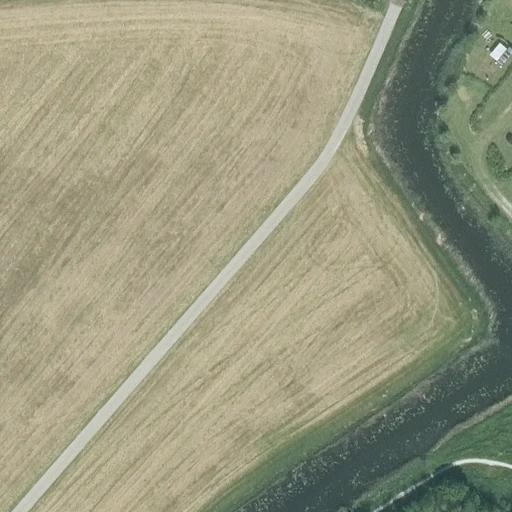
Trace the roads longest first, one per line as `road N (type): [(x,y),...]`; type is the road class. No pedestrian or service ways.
road 1 (unclassified): [(18,511),(318,161),(396,0)]
road 2 (track): [(511,108),(476,148),(473,167),(511,212)]
